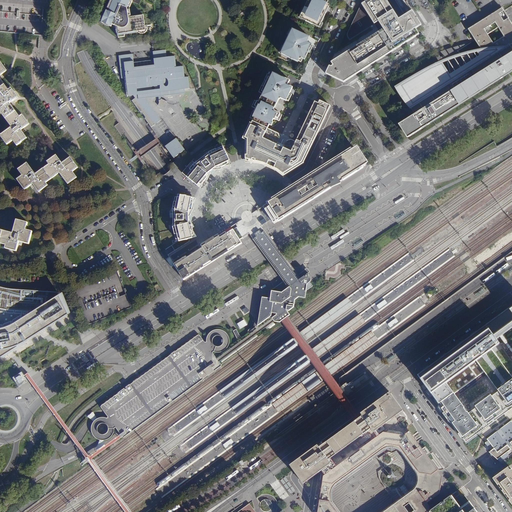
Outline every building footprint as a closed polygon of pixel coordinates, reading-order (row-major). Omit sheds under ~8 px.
[(49,0),(0,0),(0,30),(15,32),(43,34),(46,35),(49,0)] [(111,0),(108,8),(110,9),(109,12),(107,11),(105,14),(103,19),(102,23),(111,27),(112,24),(117,26),(118,36),(124,35),(137,33),(137,32),(145,31),(143,16),(130,18),(128,18),(127,10),(127,8),(128,6),(130,7),(132,0),(111,0)] [(310,0),(309,4),(307,3),(301,16),(306,19),(306,21),(312,24),(313,22),(320,26),(326,12),(324,11),(327,3),(320,0),(310,0)] [(420,23),(412,11),(405,15),(395,0),(363,0),(348,32),(347,34),(347,35),(348,37),(350,40),(378,23),(381,28),(382,30),(370,38),(331,62),(333,65),(331,66),(329,66),(325,74),(344,82),(419,34),(416,29),(421,25),(420,23)] [(413,114),(398,124),(407,138),(511,71),(511,23),(502,7),(468,29),(480,48),(472,50),(460,53),(447,57),(434,63),(393,86),(398,94),(413,114)] [(309,36),(294,29),(292,34),(290,32),(282,49),(284,50),(281,54),(291,58),(291,57),(293,58),(293,59),(298,62),(300,57),(305,59),(310,48),(304,46),(306,42),(309,36)] [(134,67),(133,54),(119,56),(122,79),(128,78),(128,80),(126,80),(128,96),(134,95),(136,98),(132,101),(140,113),(142,111),(146,117),(145,118),(151,127),(161,120),(154,111),(153,113),(139,94),(144,93),(143,88),(155,86),(155,90),(152,90),(153,97),(159,96),(159,97),(159,103),(158,106),(165,109),(168,102),(161,99),(161,95),(164,94),(164,96),(171,96),(171,94),(174,93),(174,90),(174,88),(180,87),(180,90),(190,88),(189,77),(185,77),(184,66),(176,67),(175,56),(167,57),(166,50),(153,52),(154,65),(134,67)] [(1,62),(0,62),(0,114),(1,114),(11,128),(0,136),(7,145),(13,141),(17,146),(27,139),(21,130),(29,124),(23,115),(20,118),(9,103),(18,97),(11,88),(8,90),(0,78),(0,75),(7,71),(1,62)] [(270,77),(269,77),(266,82),(268,83),(266,87),(264,87),(260,95),(261,95),(258,102),(257,101),(255,107),(256,107),(254,112),(254,113),(253,116),(253,117),(254,118),(253,121),(268,128),(269,125),(271,126),(273,122),(274,120),(275,121),(275,120),(277,121),(280,114),(275,111),(274,109),(280,98),(286,101),(293,87),(286,84),(288,80),(273,72),(270,77)] [(155,90),(155,86),(143,88),(144,93),(139,94),(153,113),(154,111),(145,99),(159,97),(159,96),(153,97),(152,90),(155,90)] [(304,164),(331,106),(320,101),(319,104),(314,102),(303,127),(296,142),(291,140),(287,141),(284,148),(277,145),(280,138),(278,134),(268,128),(253,121),(252,123),(250,123),(243,139),(246,140),(245,159),(249,160),(248,162),(258,164),(271,169),(277,173),(280,174),(283,177),(304,164)] [(284,148),(287,141),(291,140),(290,138),(288,137),(284,135),(282,134),(278,134),(280,138),(277,145),(284,148)] [(185,150),(176,139),(168,145),(165,146),(174,158),(177,157),(185,150)] [(197,186),(198,186),(199,184),(201,186),(209,176),(211,175),(209,173),(213,169),(215,171),(216,170),(228,164),(227,162),(230,161),(224,148),(217,152),(215,149),(211,152),(212,154),(210,155),(209,153),(206,155),(197,162),(195,164),(192,161),(186,169),(182,173),(184,175),(197,186)] [(365,165),(355,149),(264,207),(265,210),(272,220),(274,223),(365,165)] [(22,176),(16,180),(24,190),(32,184),(34,185),(38,192),(48,185),(46,182),(59,172),(68,184),(77,177),(73,172),(78,167),(70,157),(62,163),(56,155),(47,162),(49,164),(35,174),(27,163),(17,170),(22,176)] [(173,230),(175,239),(178,239),(178,241),(192,238),(191,236),(194,235),(191,221),(190,221),(189,215),(191,215),(191,214),(193,200),(191,200),(191,198),(178,195),(177,197),(175,197),(173,207),(175,208),(175,210),(174,210),(173,213),(172,224),(173,227),(175,227),(175,230),(173,230)] [(265,220),(267,222),(272,220),(265,210),(261,212),(265,220)] [(242,220),(238,222),(239,224),(240,224),(241,226),(243,227),(244,227),(246,227),(248,227),(250,227),(253,225),(254,225),(256,223),(256,222),(257,219),(257,217),(257,215),(256,213),(255,211),(252,213),(251,212),(250,211),(248,211),(246,211),(244,212),(243,213),(242,214),(241,216),(241,218),(242,220)] [(0,244),(6,246),(5,249),(15,252),(17,246),(18,242),(22,243),(28,245),(32,233),(25,231),(28,224),(16,221),(12,234),(0,230),(0,244)] [(231,229),(230,229),(240,244),(241,243),(239,240),(242,238),(236,228),(233,230),(231,229)] [(216,233),(200,244),(201,245),(198,247),(198,248),(193,252),(193,251),(187,254),(188,255),(186,256),(185,256),(184,254),(172,262),(184,280),(240,244),(230,229),(225,233),(224,231),(217,235),(216,233)] [(87,325),(132,308),(128,298),(125,292),(126,292),(125,290),(124,290),(121,283),(122,282),(121,280),(120,280),(119,278),(116,271),(72,289),(87,325)] [(300,279),(299,280),(301,284),(300,284),(299,285),(298,283),(294,285),(291,287),(290,288),(289,288),(284,291),(283,292),(282,293),(279,293),(277,292),(272,292),(271,298),(263,297),(262,299),(261,299),(260,306),(261,308),(260,315),(258,326),(261,324),(265,329),(267,332),(272,328),(276,325),(279,323),(281,322),(284,319),(288,317),(289,316),(287,313),(293,308),(294,304),(298,298),(304,299),(306,285),(315,288),(317,285),(315,282),(316,281),(316,280),(316,279),(315,279),(314,279),(315,274),(307,274),(300,279)] [(0,357),(24,342),(0,334),(0,333),(16,324),(20,327),(23,324),(26,322),(24,319),(34,313),(68,315),(58,292),(14,290),(1,288),(0,287),(0,357)] [(226,397),(353,305),(348,298),(222,391),(226,397)] [(465,441),(511,407),(511,306),(417,376),(445,414),(448,418),(465,441)] [(0,333),(0,334),(24,342),(68,315),(34,313),(24,319),(26,322),(23,324),(20,327),(16,324),(0,333)] [(361,315),(231,410),(235,416),(365,321),(361,315)] [(284,319),(281,322),(293,339),(294,340),(296,343),(297,344),(306,356),(306,357),(309,360),(309,361),(355,421),(358,419),(362,416),(346,395),(344,392),(341,389),(299,332),(290,320),(288,317),(284,319)] [(237,324),(241,329),(248,325),(244,320),(237,324)] [(119,431),(120,432),(120,433),(121,434),(122,435),(124,438),(221,365),(218,361),(213,353),(214,352),(218,353),(221,352),(225,350),(227,348),(229,345),(230,341),(229,339),(229,337),(227,334),(225,332),(222,330),(218,329),(214,330),(211,331),(209,334),(207,337),(206,341),(204,342),(199,334),(176,351),(175,351),(171,354),(138,379),(130,385),(130,384),(118,392),(119,393),(101,406),(102,408),(105,412),(108,416),(106,417),(103,417),(100,417),(98,418),(96,419),(93,422),(92,423),(91,426),(91,429),(92,432),(93,435),(95,438),(98,439),(101,440),(105,440),(108,439),(109,438),(112,436),(113,433),(114,432),(114,429),(116,427),(119,431)] [(372,332),(272,406),(277,413),(318,383),(332,373),(378,340),(372,332)] [(334,389),(330,391),(327,394),(319,399),(318,400),(284,425),(272,434),(293,462),(304,453),(308,450),(322,470),(327,476),(332,483),(338,478),(339,478),(346,473),(352,469),(355,466),(360,463),(365,459),(370,455),(379,449),(382,447),(372,434),(366,426),(357,414),(351,413),(346,406),(335,391),(334,389)] [(391,391),(389,392),(403,411),(405,410),(391,391)] [(377,451),(387,445),(404,432),(404,431),(394,418),(396,416),(392,409),(384,408),(357,427),(362,434),(362,435),(366,441),(368,439),(377,451)] [(511,421),(511,420),(488,439),(488,440),(495,448),(491,451),(490,452),(491,454),(490,454),(493,458),(495,457),(497,460),(511,449),(510,447),(511,445),(511,421)] [(488,440),(485,443),(491,451),(495,448),(488,440)] [(319,472),(317,469),(320,467),(308,451),(301,456),(299,458),(301,461),(291,468),(293,470),(296,474),(301,481),(310,474),(312,476),(316,474),(319,472)] [(301,461),(299,458),(289,465),(291,468),(301,461)] [(511,469),(509,466),(492,478),(511,505),(511,469)] [(391,469),(389,474),(392,478),(397,477),(391,469)] [(303,484),(312,476),(310,474),(301,481),(303,484)] [(285,477),(281,480),(291,493),(295,490),(285,477)] [(259,495),(244,507),(243,505),(242,503),(229,511),(283,511),(282,510),(280,511),(276,511),(276,510),(277,508),(277,506),(276,502),(275,499),(273,497),(272,496),(270,495),(268,494),(266,494),(263,494),(260,494),(259,495)] [(475,511),(463,496),(441,511),(475,511)]
